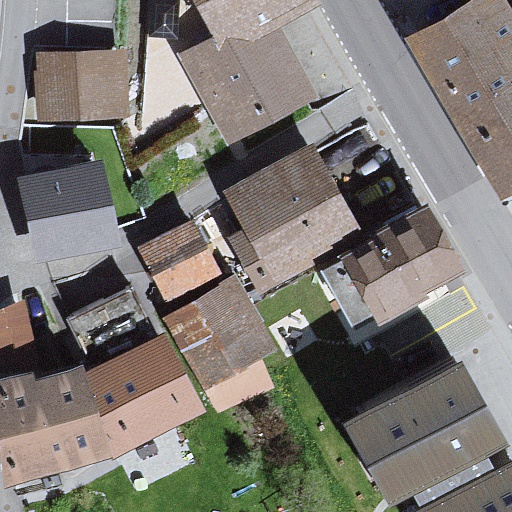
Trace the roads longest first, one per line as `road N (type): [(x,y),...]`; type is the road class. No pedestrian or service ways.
road 1 (secondary): [(483,222),(351,0)]
road 2 (residential): [(22,0),(1,220)]
